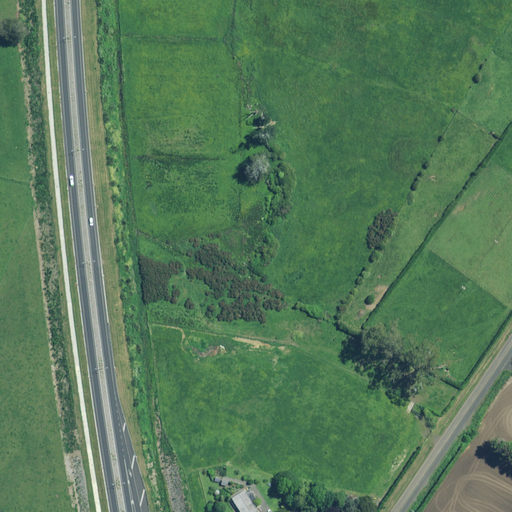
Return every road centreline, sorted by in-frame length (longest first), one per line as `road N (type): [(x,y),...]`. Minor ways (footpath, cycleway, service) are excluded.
road 1 (secondary): [(116,511),(83,297),(59,0)]
road 2 (secondary): [(74,0),(118,437)]
road 3 (tertiary): [(398,511),(511,344)]
